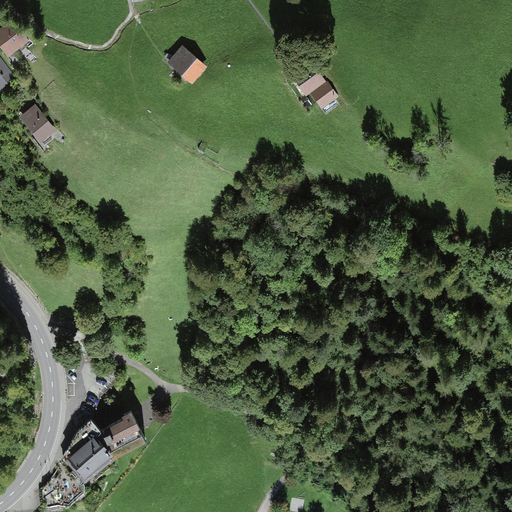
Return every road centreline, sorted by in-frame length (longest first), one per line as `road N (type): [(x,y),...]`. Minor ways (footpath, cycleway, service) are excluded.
road 1 (residential): [(261,511),(293,459),(224,398),(168,387),(111,357),(79,399),(52,403)]
road 2 (tertiary): [(0,281),(42,340),(52,403)]
